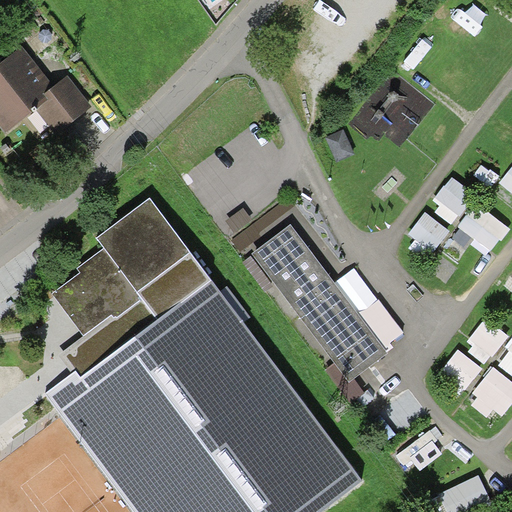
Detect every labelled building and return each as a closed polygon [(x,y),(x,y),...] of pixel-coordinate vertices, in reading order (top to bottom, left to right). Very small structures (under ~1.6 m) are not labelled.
[(460,6),(441,28),(460,43),(478,21),(460,6)] [(23,48),(0,64),(0,136),(34,112),(53,140),(91,114),(64,76),(49,86),(23,48)] [(435,201),(454,221),(478,199),(459,178),(435,201)] [(511,227),(482,204),(464,226),(496,252),(511,231),(511,227)] [(148,205),(95,244),(105,258),(53,296),(83,336),(188,258),(148,205)] [(433,211),(414,231),(436,251),(455,231),(433,211)] [(291,225),(252,254),(349,382),(388,353),(354,309),(291,225)] [(511,335),(491,320),(470,348),(491,364),(511,336),(511,335)] [(466,353),(457,365),(477,380),(486,368),(466,353)] [(501,424),(511,410),(511,376),(500,367),(473,402),(501,424)] [(407,450),(430,481),(455,463),(432,432),(407,450)] [(441,494),(448,511),(486,511),(498,508),(486,476),(441,494)]
